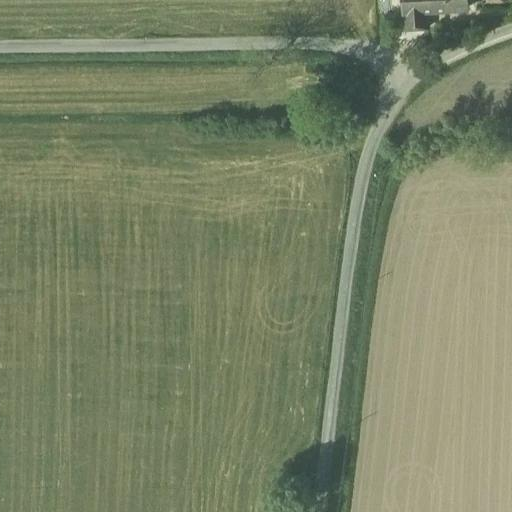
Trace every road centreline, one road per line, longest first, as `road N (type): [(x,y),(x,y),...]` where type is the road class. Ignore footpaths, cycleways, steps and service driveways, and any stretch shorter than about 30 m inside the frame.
road 1 (residential): [(317,511),(363,175),(385,112),(412,77)]
road 2 (residential): [(412,77),(366,47),(0,48)]
